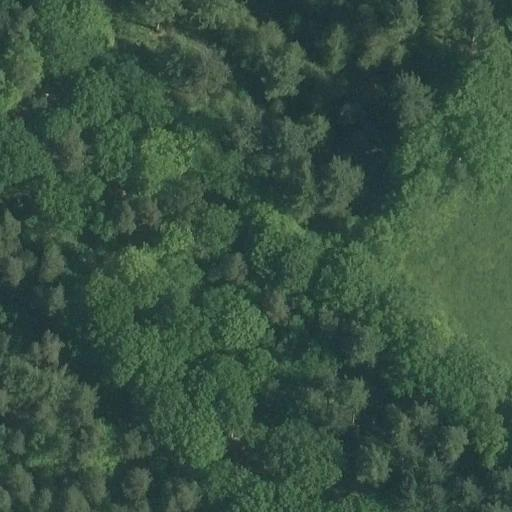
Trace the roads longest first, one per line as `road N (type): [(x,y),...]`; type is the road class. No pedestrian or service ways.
road 1 (track): [(0,131),(162,380)]
road 2 (track): [(247,511),(162,380)]
road 3 (track): [(91,511),(162,380)]
